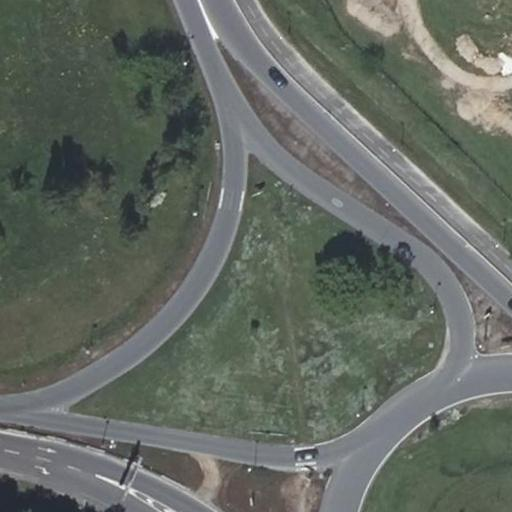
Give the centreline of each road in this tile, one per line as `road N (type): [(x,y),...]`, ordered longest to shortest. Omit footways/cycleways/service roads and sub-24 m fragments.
road 1 (motorway): [(226,104),(236,199),(224,245),(187,301),(93,380),(31,404),(0,405)]
road 2 (secondary): [(511,302),(263,73),(216,0)]
road 3 (secondary): [(226,104),(303,179),(422,259),(449,288),(462,339),(444,388)]
road 4 (motorway): [(378,441),(306,459),(0,413)]
road 5 (secondary): [(0,439),(104,467),(198,511)]
road 6 (unclassified): [(0,457),(96,485),(141,511)]
